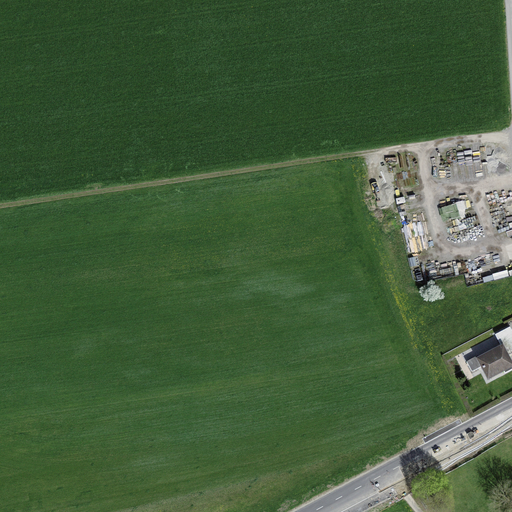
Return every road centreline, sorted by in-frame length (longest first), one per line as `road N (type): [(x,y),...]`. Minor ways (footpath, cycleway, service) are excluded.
road 1 (track): [(0,205),(511,130)]
road 2 (secondary): [(511,406),(312,511)]
